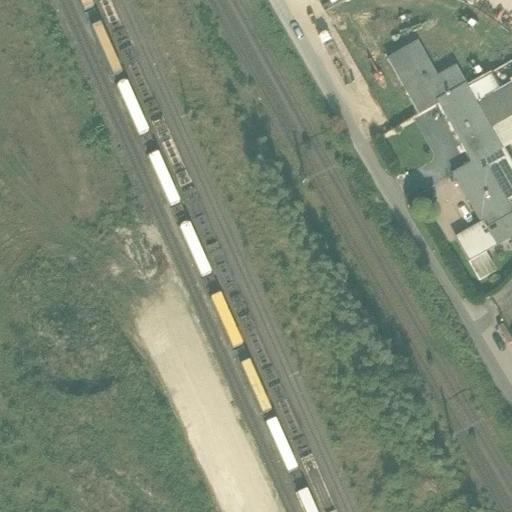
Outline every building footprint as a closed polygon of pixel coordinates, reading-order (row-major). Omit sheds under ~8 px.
[(387,62),(418,116),(437,105),(437,104),(465,89),(465,88),(454,70),(435,80),(416,46),(387,62)] [(488,77),(466,90),(477,109),(500,96),(499,95),(488,77)] [(511,85),(510,86),(511,89),(511,117),(489,130),(500,151),(501,152),(511,146),(511,85)] [(511,89),(499,95),(500,96),(477,109),(466,90),(465,89),(437,104),(437,105),(471,166),(481,161),(481,162),(500,151),(489,130),(511,117),(511,89)] [(511,170),(501,152),(500,151),(481,162),(481,161),(471,166),(452,176),(481,226),(493,248),(511,237),(511,215),(511,214),(511,170)] [(455,241),(467,263),(483,254),(493,248),(481,226),(455,241)] [(483,254),(467,263),(479,283),(495,274),(483,254)]
